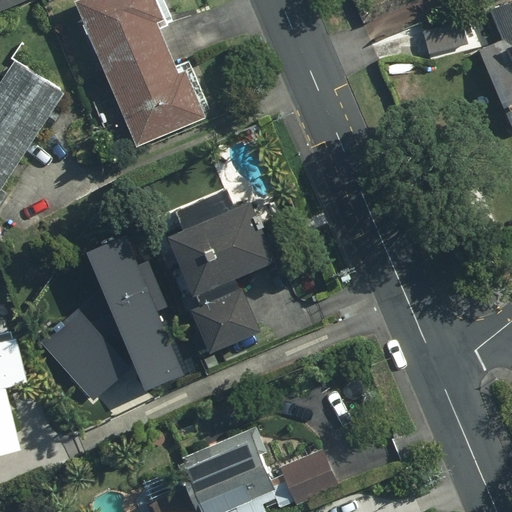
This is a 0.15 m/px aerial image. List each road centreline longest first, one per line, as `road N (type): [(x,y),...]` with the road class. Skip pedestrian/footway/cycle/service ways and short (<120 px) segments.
road 1 (tertiary): [(281,0),(440,383)]
road 2 (tertiary): [(440,383),(494,511)]
